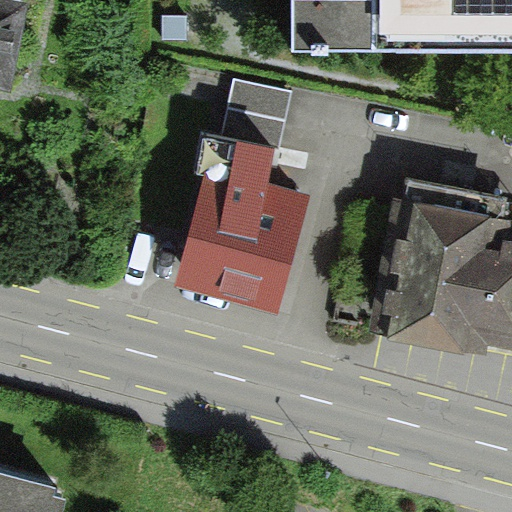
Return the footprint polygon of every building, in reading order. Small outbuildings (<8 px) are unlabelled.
[(0,0),(0,79),(5,80),(21,0),(0,0)] [(511,0),(288,0),(288,42),(511,41),(511,0)] [(181,264),(272,288),(307,163),(215,138),(181,264)] [(487,215),(391,200),(370,333),(511,355),(511,249),(483,245),(487,215)] [(60,479),(0,463),(0,511),(66,511),(71,495),(57,491),(60,479)]
